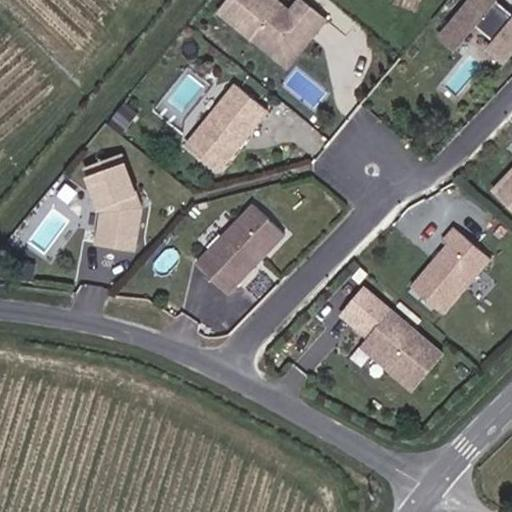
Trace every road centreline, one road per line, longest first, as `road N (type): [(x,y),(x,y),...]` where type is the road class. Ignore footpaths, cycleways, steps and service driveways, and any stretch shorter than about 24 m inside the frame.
road 1 (residential): [(224,369),(385,191)]
road 2 (unclassified): [(224,369),(433,482)]
road 3 (unclassified): [(0,306),(105,322),(224,369)]
road 4 (residential): [(385,191),(425,182),(511,94)]
